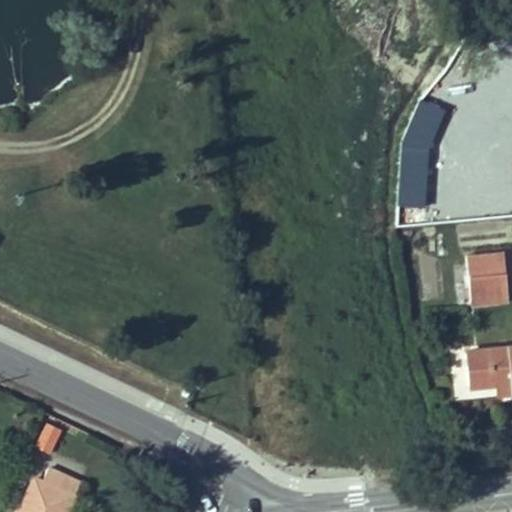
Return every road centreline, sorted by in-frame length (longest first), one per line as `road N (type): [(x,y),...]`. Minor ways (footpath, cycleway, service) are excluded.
road 1 (tertiary): [(232,511),(214,477),(170,434),(0,355)]
road 2 (track): [(146,0),(149,29),(122,98),(88,123),(11,148),(0,144)]
road 3 (tertiary): [(502,494),(302,504),(286,511)]
